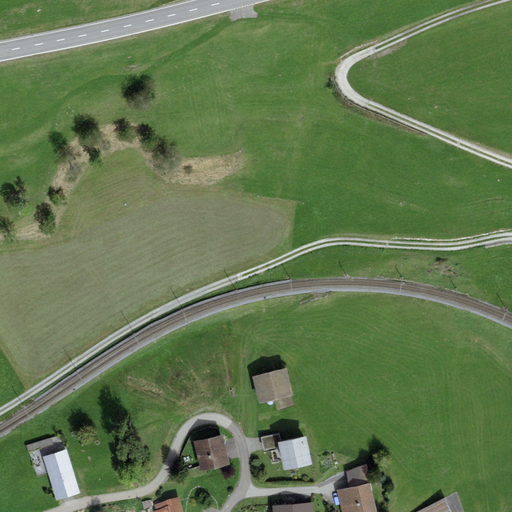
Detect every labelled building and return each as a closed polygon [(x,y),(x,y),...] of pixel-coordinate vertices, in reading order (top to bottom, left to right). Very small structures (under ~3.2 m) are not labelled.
[(293,369),(259,378),(265,402),(299,394),(293,369)] [(278,435),(263,439),(265,450),(280,447),(285,469),(310,463),(304,438),(280,443),(278,435)] [(221,437),(196,443),(202,469),(227,463),(221,437)] [(71,451),(48,459),(61,500),(85,492),(71,451)] [(372,481),(336,489),(341,511),(365,511),(378,509),(372,481)] [(457,511),(450,498),(423,511),(457,511)] [(313,511),(312,501),(273,504),(273,511),(313,511)]
